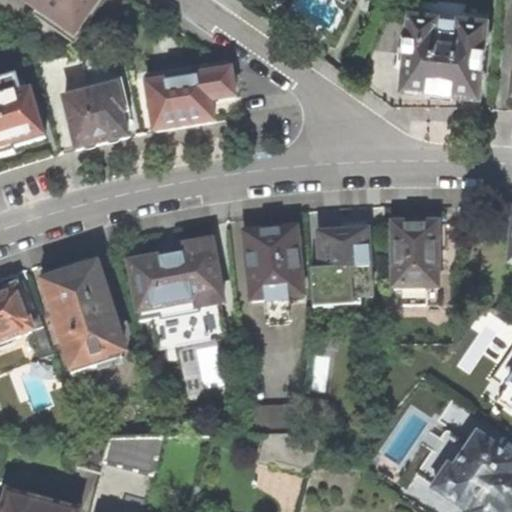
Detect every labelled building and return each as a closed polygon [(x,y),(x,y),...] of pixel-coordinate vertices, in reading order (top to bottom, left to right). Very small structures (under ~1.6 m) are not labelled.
[(23,0),(47,16),(30,39),(37,64),(83,57),(86,55),(88,53),(97,41),(102,34),(86,22),(102,0),(23,0)] [(477,95),(481,96),(484,67),(486,65),(487,49),(486,47),(489,20),(465,18),(466,8),(467,7),(467,3),(439,1),(438,3),(420,0),(418,2),(417,12),(413,12),(411,34),(409,34),(407,48),(410,49),(406,87),(410,88),(414,93),(423,93),(427,89),(431,90),(431,92),(442,93),(455,94),(456,93),(460,93),(464,99),(473,100),(477,95)] [(110,61),(97,41),(88,53),(86,55),(93,86),(94,87),(95,93),(65,100),(78,151),(101,146),(129,140),(123,116),(130,114),(122,81),(123,80),(119,61),(110,61)] [(227,65),(148,77),(149,85),(148,87),(156,134),(188,129),(216,124),(212,104),(236,100),(231,68),(227,65)] [(0,83),(0,158),(16,154),(14,149),(21,147),(47,139),(32,91),(23,94),(18,78),(0,83)] [(416,224),(394,225),(396,290),(405,290),(405,307),(441,306),(440,252),(448,252),(448,224),(439,225),(439,224),(416,224)] [(270,232),(246,235),(248,257),(247,257),(251,302),(272,300),(273,303),(305,300),(298,229),(270,232)] [(336,230),(320,231),(324,287),(346,285),(347,300),(373,298),(372,269),(373,264),(372,259),(370,251),(369,235),(344,236),(344,230),(336,230)] [(144,261),(130,264),(132,278),(135,277),(143,322),(162,318),(161,309),(198,302),(199,309),(224,304),(213,243),(188,248),(189,255),(165,259),(145,263),(144,261)] [(67,275),(43,283),(74,377),(124,361),(109,313),(115,311),(100,264),(67,275)] [(325,302),(347,300),(346,285),(324,287),(325,302)] [(0,345),(35,332),(28,313),(28,312),(18,289),(4,294),(4,293),(0,294),(0,345)] [(511,383),(496,407),(511,417),(511,383)] [(250,410),(252,438),(266,438),(280,437),(299,437),(303,408),(250,410)] [(273,462),(311,472),(321,436),(299,437),(280,437),(273,462)] [(415,511),(363,476),(374,436),(321,436),(311,472),(310,479),(301,511),(415,511)] [(258,465),(310,479),(311,472),(273,462),(280,437),(266,438),(258,465)] [(511,511),(511,460),(479,437),(459,467),(447,459),(430,485),(431,489),(462,511),(511,511)] [(101,475),(104,466),(110,440),(85,441),(77,470),(101,475)] [(164,440),(110,440),(104,466),(153,478),(164,440)] [(75,511),(8,494),(3,511),(75,511)]
